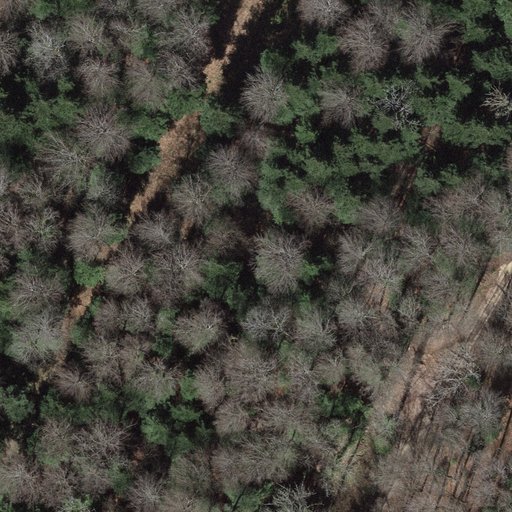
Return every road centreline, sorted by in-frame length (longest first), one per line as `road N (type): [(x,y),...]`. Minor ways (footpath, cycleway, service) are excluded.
road 1 (track): [(0,470),(272,0)]
road 2 (track): [(369,511),(511,266)]
